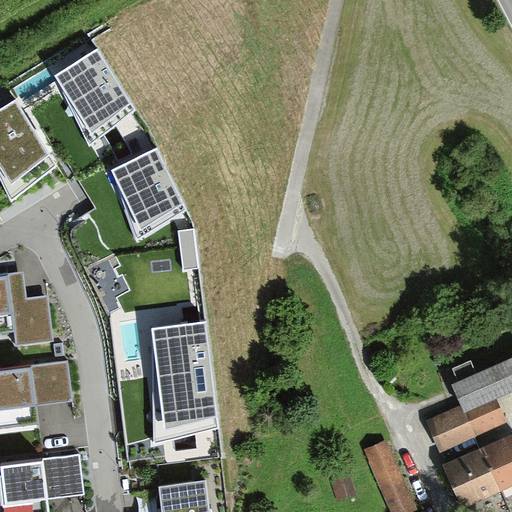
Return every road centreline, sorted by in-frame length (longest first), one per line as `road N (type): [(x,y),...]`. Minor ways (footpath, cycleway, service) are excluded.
road 1 (residential): [(110,511),(88,337),(77,299),(30,216)]
road 2 (track): [(336,0),(281,253)]
road 3 (track): [(288,226),(306,237),(385,399)]
